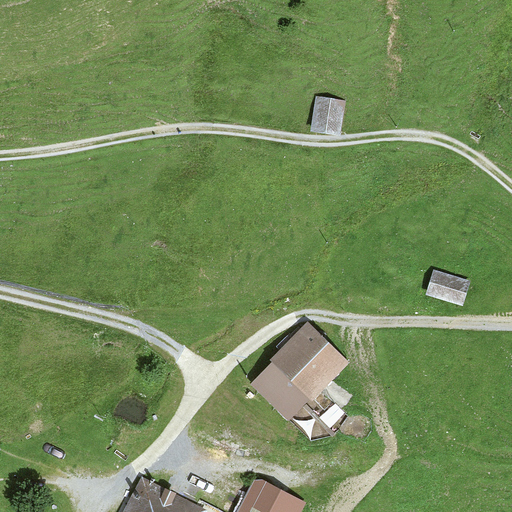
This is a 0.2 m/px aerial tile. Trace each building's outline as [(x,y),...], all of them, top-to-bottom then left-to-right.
[(341,135),(346,102),(316,97),(311,131),(341,135)] [(434,270),(426,294),(461,305),(469,281),(434,270)] [(343,373),(308,334),(254,381),(289,421),(343,373)] [(299,511),(305,501),(260,478),(242,511),(299,511)] [(194,511),(145,487),(132,511),(194,511)]
